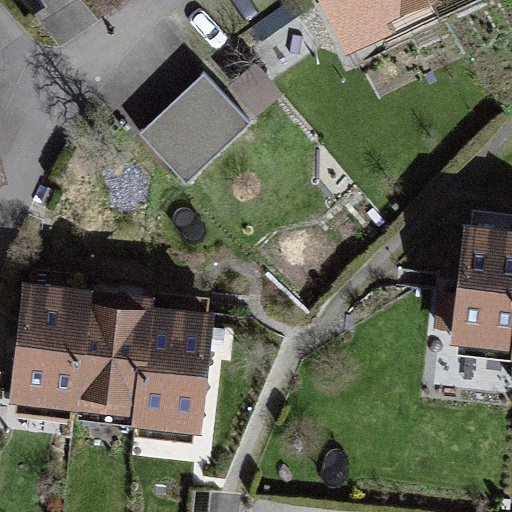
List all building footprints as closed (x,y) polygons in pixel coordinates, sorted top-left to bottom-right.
[(332,0),(346,30),(412,0),(332,0)] [(141,124),(192,177),(262,111),(211,57),(141,124)] [(448,347),(511,352),(511,220),(459,216),(448,347)] [(85,408),(103,284),(39,275),(21,399),(85,408)] [(148,417),(166,293),(103,284),(85,408),(148,417)] [(212,426),(230,302),(166,293),(148,417),(212,426)]
